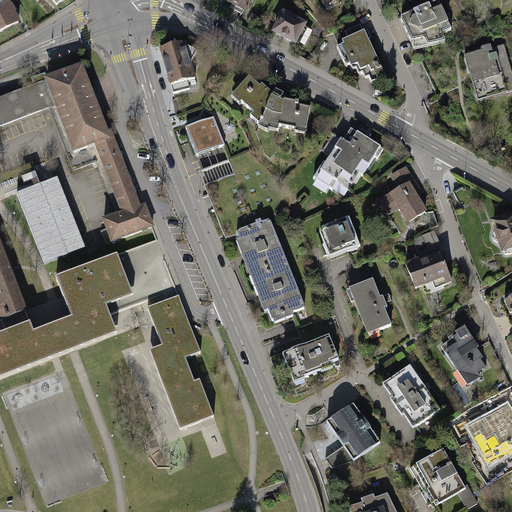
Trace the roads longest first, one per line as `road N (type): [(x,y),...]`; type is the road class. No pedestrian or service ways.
road 1 (secondary): [(118,15),(153,131),(307,511)]
road 2 (secondary): [(409,133),(179,12),(118,15)]
road 3 (residential): [(440,150),(434,170),(441,201),(511,368)]
road 4 (residential): [(368,0),(413,94),(409,133)]
road 5 (secondary): [(118,15),(0,63)]
